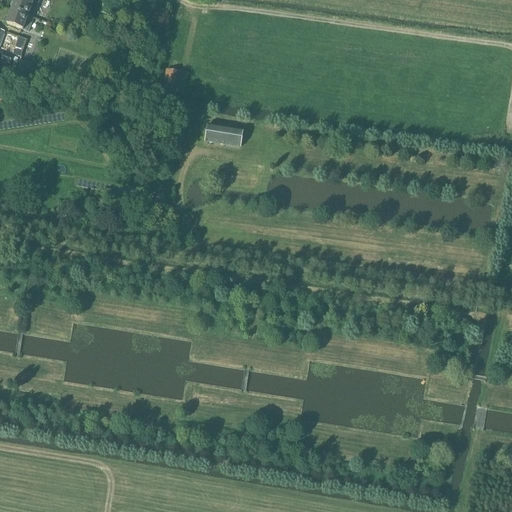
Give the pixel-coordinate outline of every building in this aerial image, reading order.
[(15,0),(11,11),(33,19),(39,0),(15,0)] [(6,25),(28,33),(33,19),(11,11),(6,25)] [(14,48),(12,55),(19,57),(21,50),(14,48)] [(5,55),(3,54),(0,62),(10,65),(12,57),(5,55)] [(187,75),(167,70),(162,91),(183,95),(187,75)] [(243,131),(207,126),(205,143),(240,149),(243,131)]
